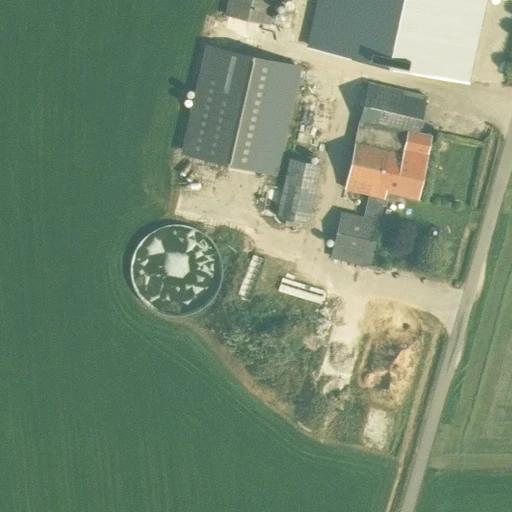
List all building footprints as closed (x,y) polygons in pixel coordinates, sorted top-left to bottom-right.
[(269,24),(274,0),(227,0),(224,14),(269,24)] [(321,0),(312,39),(462,76),(480,0),(321,0)] [(183,151),(275,173),(300,65),(208,44),(183,151)] [(315,63),(314,85),(338,86),(338,64),(315,63)] [(418,132),(426,96),(368,84),(360,121),(355,143),(356,143),(345,190),(368,195),(368,198),(367,198),(363,216),(340,211),(331,250),(371,260),(381,220),(379,220),(384,198),(385,191),(416,198),(430,134),(418,132)] [(307,223),(320,164),(288,157),(276,216),(307,223)] [(168,312),(207,311),(225,287),(225,280),(212,271),(211,261),(203,273),(192,265),(203,265),(210,255),(200,248),(198,250),(183,251),(176,245),(148,246),(139,258),(140,291),(168,312)] [(185,363),(200,363),(200,346),(184,346),(185,363)]
